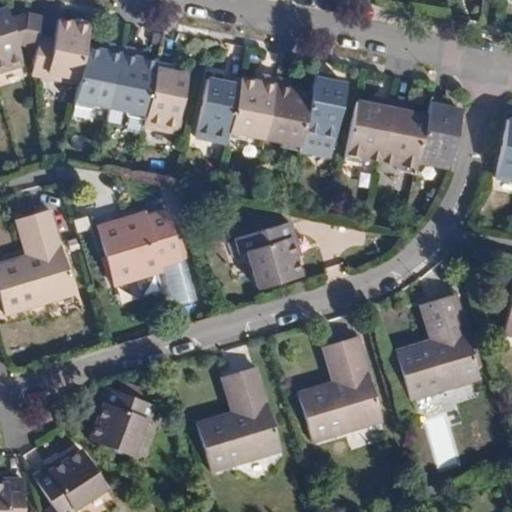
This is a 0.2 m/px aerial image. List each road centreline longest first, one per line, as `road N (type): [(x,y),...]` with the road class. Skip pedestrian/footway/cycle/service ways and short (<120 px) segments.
road 1 (residential): [(438,233),(384,277),(330,298),(1,388)]
road 2 (residential): [(496,65),(178,0)]
road 3 (residential): [(496,65),(470,177),(438,233)]
